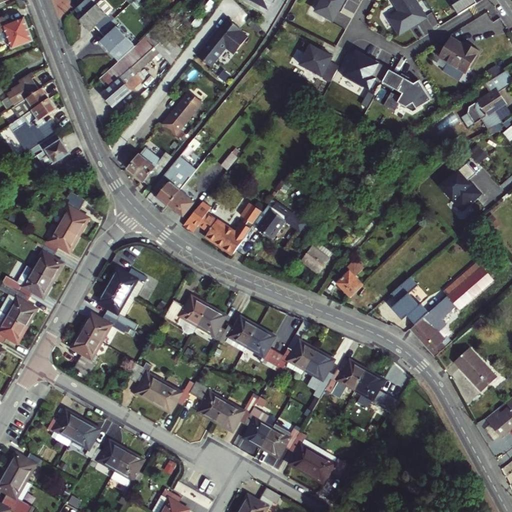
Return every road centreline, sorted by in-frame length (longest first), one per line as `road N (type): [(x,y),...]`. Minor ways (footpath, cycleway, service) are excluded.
road 1 (tertiary): [(138,212),(197,258),(412,355),(437,384),(508,511)]
road 2 (residential): [(34,368),(234,480)]
road 3 (tertiary): [(46,18),(102,160),(138,212)]
road 4 (residential): [(34,368),(101,247),(138,212)]
road 5 (residential): [(494,0),(407,53),(353,27)]
road 6 (unknown): [(109,173),(197,50)]
